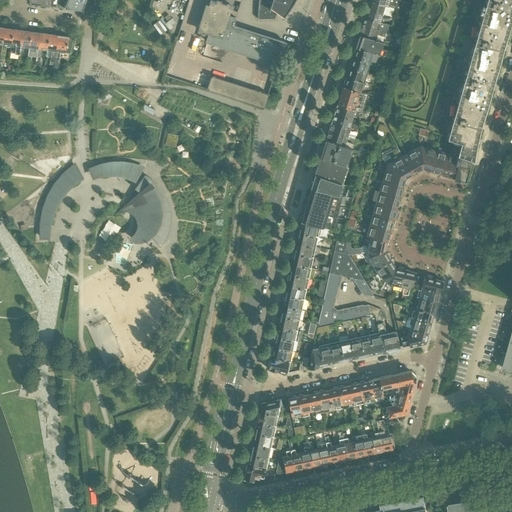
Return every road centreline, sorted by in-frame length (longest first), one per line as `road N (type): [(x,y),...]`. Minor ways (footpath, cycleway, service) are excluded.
road 1 (secondary): [(206,498),(296,126),(336,0)]
road 2 (residential): [(206,498),(239,500),(407,465)]
road 3 (residential): [(479,201),(433,362)]
road 4 (residential): [(442,265),(404,250),(414,195),(429,189),(479,201)]
road 5 (residential): [(273,387),(399,359),(433,362)]
